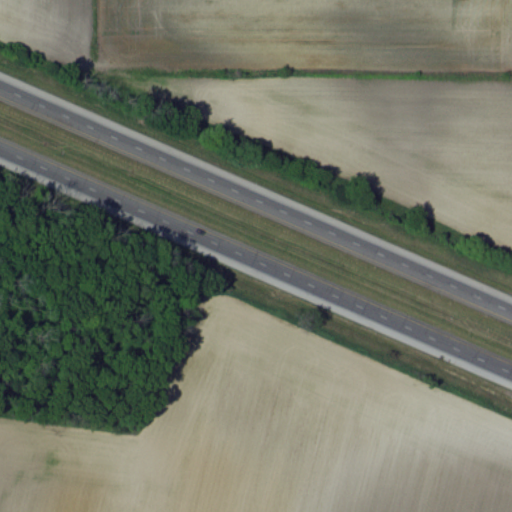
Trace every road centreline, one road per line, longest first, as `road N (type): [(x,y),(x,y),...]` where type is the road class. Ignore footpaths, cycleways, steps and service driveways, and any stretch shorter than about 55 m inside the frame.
road 1 (motorway): [(0,149),(511,374)]
road 2 (motorway): [(511,309),(0,87)]
